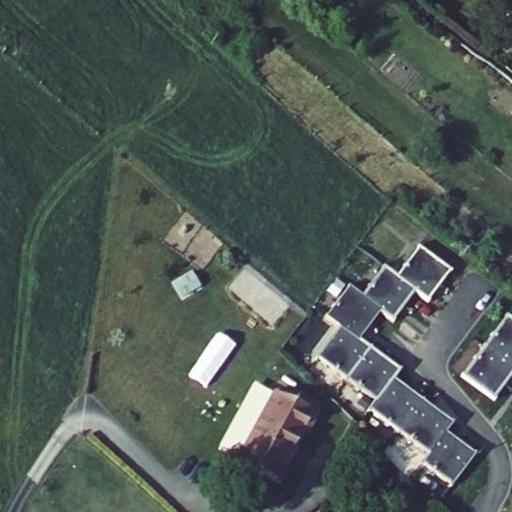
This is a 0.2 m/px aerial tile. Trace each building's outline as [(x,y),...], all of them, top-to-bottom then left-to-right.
[(488,141),(496,125),(476,115),(468,131),(488,141)] [(396,207),(382,225),(410,247),(424,229),(396,207)] [(428,452),(422,459),(452,483),(479,449),(450,426),(456,418),(398,372),(406,363),(366,331),(386,306),(400,316),(423,287),(435,297),(459,266),(427,240),(403,270),(390,260),(367,289),(354,279),(330,310),(344,321),(320,351),(378,397),(371,406),(428,452)] [(511,313),(467,369),(500,396),(511,380),(511,313)] [(319,408),(278,384),(239,451),(277,472),(304,426),(308,428),(319,408)]
